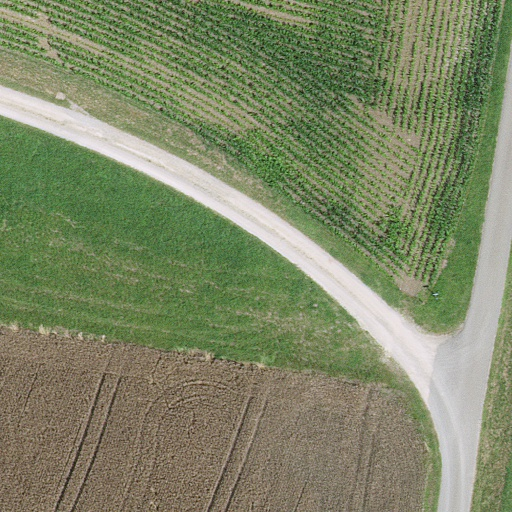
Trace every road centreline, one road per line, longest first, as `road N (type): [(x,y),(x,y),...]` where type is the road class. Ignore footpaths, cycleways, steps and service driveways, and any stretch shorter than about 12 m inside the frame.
road 1 (track): [(0,102),(115,137),(271,229),(468,396)]
road 2 (track): [(511,133),(450,511)]
